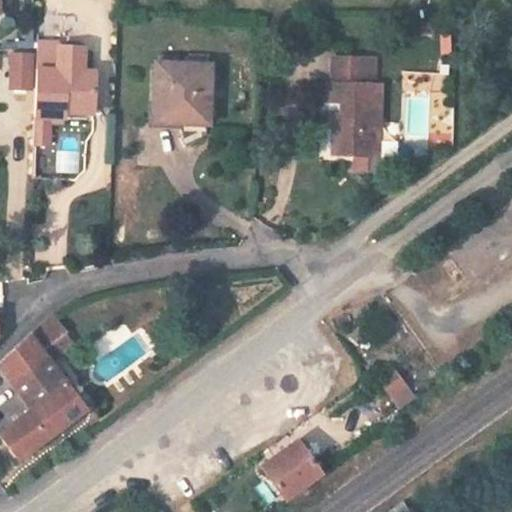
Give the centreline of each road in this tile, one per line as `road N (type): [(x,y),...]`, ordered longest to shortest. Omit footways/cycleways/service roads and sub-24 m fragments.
road 1 (residential): [(43,511),(336,284)]
road 2 (residential): [(336,284),(296,258),(128,273),(68,288),(0,349)]
road 3 (residential): [(336,284),(511,160)]
road 4 (unknown): [(28,318),(19,111)]
